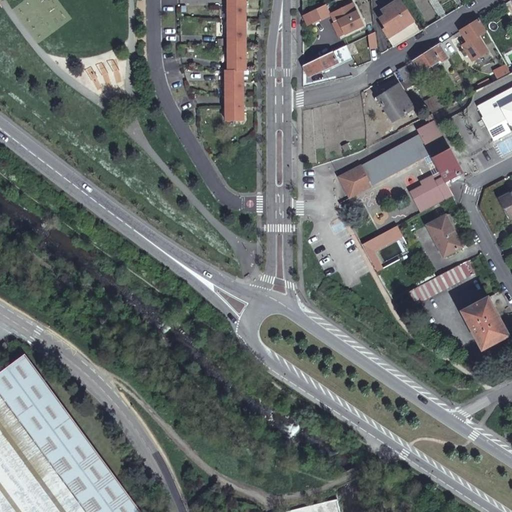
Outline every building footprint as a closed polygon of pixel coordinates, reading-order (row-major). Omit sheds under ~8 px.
[(244,0),(226,0),(227,24),(245,24),(244,0)] [(382,30),(392,47),(419,31),(399,0),(396,0),(380,10),(383,15),(381,17),(380,18),(380,20),(380,22),(384,29),(382,30)] [(352,2),(329,13),(334,21),(337,20),(344,33),(363,24),(352,2)] [(503,7),(484,20),(493,33),(511,21),(503,7)] [(314,9),(303,15),(308,24),(318,18),(317,16),(314,9)] [(466,43),(485,32),(477,19),(459,31),(466,43)] [(245,24),(227,24),(227,49),(245,48),(245,24)] [(374,29),(366,33),(368,46),(376,44),(374,29)] [(439,43),(443,49),(458,39),(455,34),(439,43)] [(439,43),(412,61),(419,73),(438,61),(440,63),(449,58),(443,49),(439,43)] [(343,45),(303,65),(308,76),(348,56),(343,45)] [(245,48),(227,49),(227,73),(243,73),(246,73),(245,48)] [(498,80),(511,73),(507,64),(493,70),(498,80)] [(414,84),(404,65),(397,70),(403,80),(401,81),(405,89),(414,84)] [(243,97),(243,73),(227,73),(225,73),(225,98),(243,97)] [(412,109),(397,85),(377,98),(391,122),(412,109)] [(511,102),(511,89),(478,107),(484,117),(511,102)] [(438,95),(424,102),(430,114),(444,107),(438,95)] [(243,97),(225,98),(226,123),(244,122),(243,97)] [(511,102),(484,117),(482,118),(494,139),(510,131),(510,132),(511,130),(511,102)] [(339,176),(344,185),(350,197),(372,185),(430,153),(438,167),(425,174),(418,178),(420,182),(408,188),(420,212),(453,195),(445,181),(462,173),(430,114),(423,118),(427,124),(417,130),(419,134),(364,163),(361,165),(339,176)] [(511,216),(511,191),(502,197),(511,217),(511,216)] [(461,246),(444,215),(426,225),(442,255),(461,246)] [(473,273),(467,260),(408,291),(414,303),(473,273)] [(506,336),(486,298),(460,311),(480,349),(506,336)] [(88,511),(141,511),(77,425),(53,392),(25,355),(0,373),(0,391),(27,428),(70,487),(88,511)] [(88,511),(70,487),(27,428),(0,391),(0,511),(88,511)] [(340,511),(337,499),(286,511),(340,511)]
